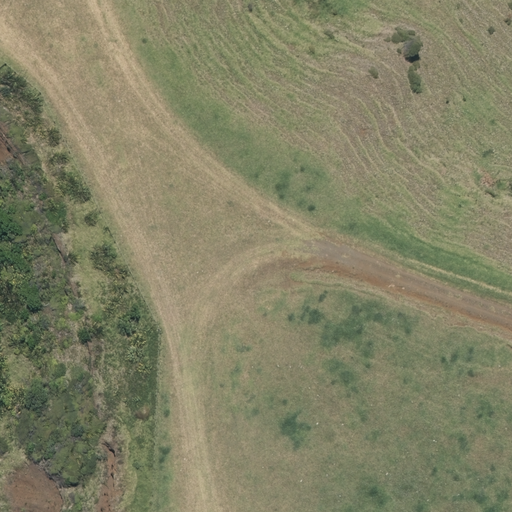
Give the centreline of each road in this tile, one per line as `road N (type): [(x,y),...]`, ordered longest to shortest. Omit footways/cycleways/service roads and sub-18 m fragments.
road 1 (track): [(511,304),(300,249),(203,286),(107,0)]
road 2 (track): [(203,286),(201,463),(222,511)]
